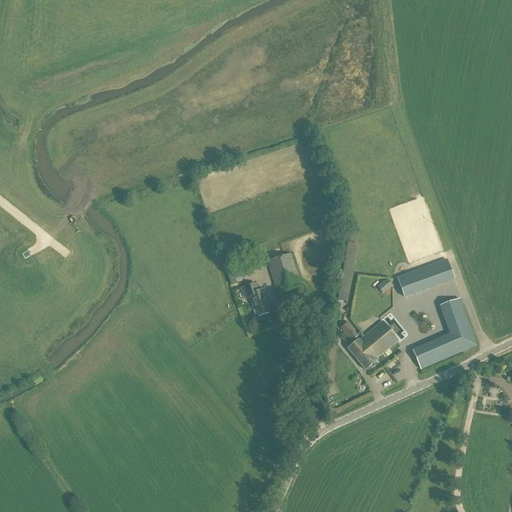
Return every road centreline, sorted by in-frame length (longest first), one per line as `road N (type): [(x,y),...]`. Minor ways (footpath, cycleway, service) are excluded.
road 1 (unclassified): [(511,343),(310,438),(273,511)]
road 2 (unknown): [(468,364),(470,411),(456,490),(461,511)]
